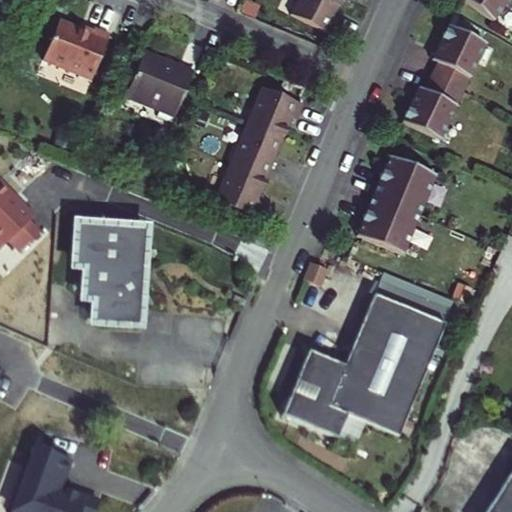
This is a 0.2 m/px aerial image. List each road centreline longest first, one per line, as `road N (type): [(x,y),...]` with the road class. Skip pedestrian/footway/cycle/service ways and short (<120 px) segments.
road 1 (residential): [(395,0),(218,433)]
road 2 (residential): [(218,433),(342,511)]
